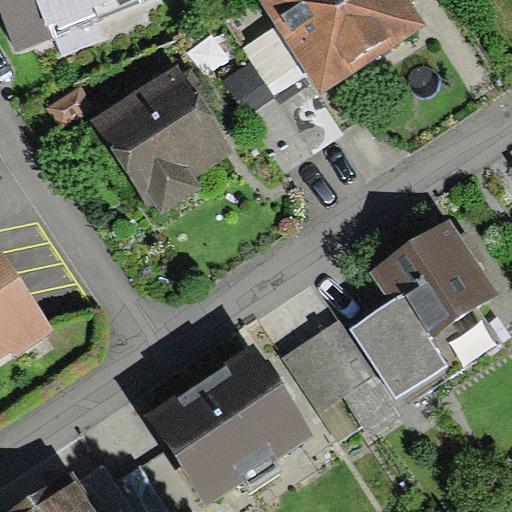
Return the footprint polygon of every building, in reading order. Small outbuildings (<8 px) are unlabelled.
[(2,0),(22,48),(136,0),(2,0)] [(263,0),(322,93),(354,72),(424,28),(406,0),(263,0)] [(94,124),(150,206),(156,202),(162,212),(199,189),(190,176),(196,172),(232,148),(178,67),(94,124)] [(295,167),(341,137),(321,106),(275,135),(295,167)] [(392,302),(349,328),(393,396),(446,361),(431,338),(499,294),(449,218),(416,239),(370,267),(392,302)] [(0,292),(0,379),(40,354),(0,292)] [(343,319),(285,356),(340,442),(399,405),(393,396),(349,328),(343,319)] [(249,349),(147,419),(204,503),(307,433),(276,388),(249,349)] [(134,511),(118,486),(100,459),(18,511),(134,511)]
